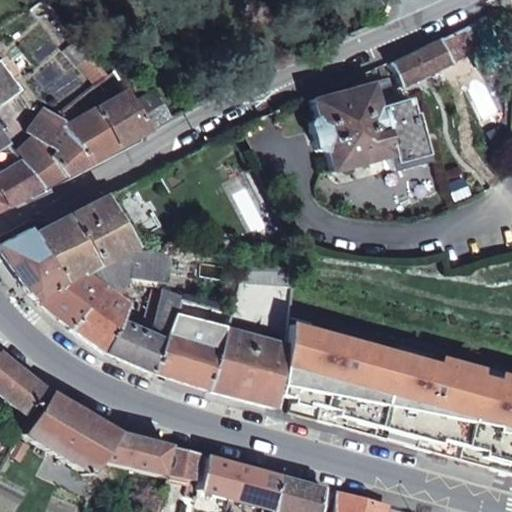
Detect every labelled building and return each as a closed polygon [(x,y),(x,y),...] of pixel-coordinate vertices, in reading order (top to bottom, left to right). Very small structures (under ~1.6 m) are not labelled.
[(477,49),(466,28),(438,41),(449,64),(477,49)] [(449,64),(438,41),(391,64),(387,66),(398,88),(449,64)] [(0,103),(20,90),(0,63),(0,103)] [(391,96),(386,79),(370,83),(377,110),(380,109),(403,103),(395,95),(391,96)] [(377,110),(370,83),(308,100),(313,120),(309,122),(307,125),(314,151),(317,153),(322,151),(328,174),(386,158),(390,156),(383,129),(385,128),(380,109),(377,110)] [(130,102),(124,91),(94,109),(117,149),(148,131),(130,102)] [(168,120),(150,92),(130,102),(148,131),(168,120)] [(410,118),(406,102),(403,103),(380,109),(385,128),(383,129),(390,156),(386,158),(390,171),(424,161),(412,117),(410,118)] [(53,116),(42,108),(24,131),(33,137),(45,146),(60,124),(62,121),(53,116)] [(117,149),(94,109),(63,126),(92,163),(117,149)] [(62,121),(59,111),(53,116),(62,121)] [(92,163),(63,126),(62,121),(60,124),(45,146),(54,152),(48,158),(63,177),(92,163)] [(45,146),(33,137),(12,156),(16,162),(36,191),(63,177),(48,158),(54,152),(45,146)] [(12,156),(5,146),(0,148),(0,211),(4,210),(5,209),(0,201),(0,171),(16,162),(12,156)] [(36,191),(16,162),(0,171),(0,201),(5,209),(36,191)] [(117,203),(111,193),(101,198),(107,208),(117,203)] [(126,242),(101,198),(32,235),(63,285),(80,273),(82,275),(131,250),(128,244),(126,242)] [(138,238),(117,203),(107,208),(126,242),(128,244),(138,238)] [(63,285),(32,235),(29,230),(0,244),(0,256),(28,296),(35,302),(63,285)] [(166,253),(131,250),(82,275),(101,288),(111,297),(117,291),(129,283),(162,288),(166,253)] [(292,266),(238,262),(238,284),(292,289),(293,289),(292,266)] [(101,288),(82,275),(80,273),(63,285),(35,302),(68,330),(101,288)] [(111,297),(101,288),(68,330),(102,354),(118,323),(126,308),(111,297)] [(180,300),(161,292),(151,332),(164,337),(166,332),(180,300)] [(229,314),(180,300),(166,332),(164,337),(149,374),(203,392),(224,330),(229,314)] [(151,332),(150,331),(139,326),(137,331),(118,323),(102,354),(149,374),(164,337),(151,332)] [(511,388),(285,325),(281,346),(283,347),(275,390),(275,391),(290,395),(286,414),(511,477),(511,388)] [(281,346),(224,330),(203,392),(271,411),(275,391),(275,390),(283,347),(281,346)] [(44,390),(0,354),(0,399),(15,412),(22,417),(23,415),(37,399),(44,390)] [(275,391),(271,411),(286,414),(290,395),(275,391)] [(115,434),(47,393),(41,402),(29,420),(25,426),(19,435),(19,436),(20,437),(87,476),(96,463),(115,434)] [(29,420),(23,415),(22,417),(15,412),(7,425),(19,435),(25,426),(29,420)] [(165,447),(115,434),(96,463),(157,477),(158,474),(165,447)] [(26,446),(18,441),(8,457),(17,461),(26,446)] [(196,455),(170,448),(163,475),(167,476),(189,481),(190,481),(196,455)] [(225,500),(234,465),(203,457),(195,491),(225,500)] [(274,477),(234,465),(225,500),(249,506),(264,510),(268,511),(274,477)] [(189,481),(167,476),(166,481),(187,486),(189,481)] [(314,511),(319,489),(274,477),(268,511),(267,511),(266,511),(314,511)] [(402,511),(383,507),(335,494),(334,511),(402,511)] [(248,511),(249,506),(225,500),(223,511),(225,511),(248,511)]
